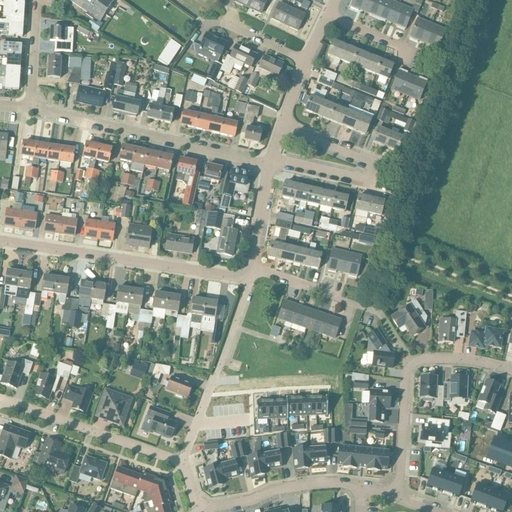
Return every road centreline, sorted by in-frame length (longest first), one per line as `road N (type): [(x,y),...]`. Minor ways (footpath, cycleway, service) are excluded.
road 1 (track): [(511,296),(393,252),(477,0)]
road 2 (residential): [(249,277),(0,240)]
road 3 (residential): [(269,167),(30,107)]
road 4 (residential): [(196,509),(182,464),(0,405)]
road 5 (residential): [(511,373),(446,360),(408,365),(397,496)]
road 6 (residential): [(271,158),(370,181),(375,164),(280,127)]
road 7 (residential): [(196,509),(275,489),(363,488)]
